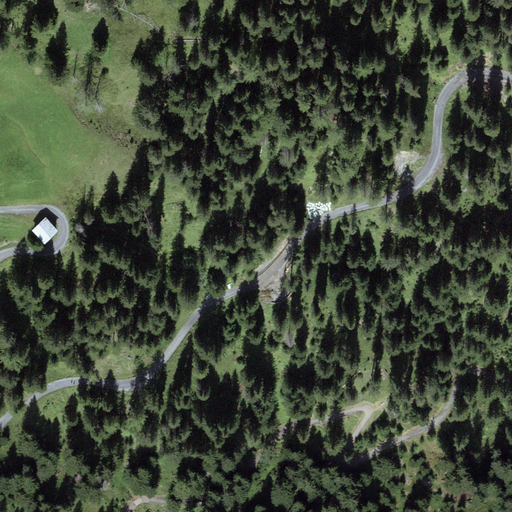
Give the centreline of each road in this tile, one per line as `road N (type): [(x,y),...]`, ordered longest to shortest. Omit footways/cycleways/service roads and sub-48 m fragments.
road 1 (track): [(0,430),(72,384),(140,384),(197,317),(267,279),(308,232),(391,202),(428,177),(447,98),(459,82),(478,74),(511,79)]
road 2 (track): [(0,214),(55,215),(64,235),(56,250),(0,262)]
